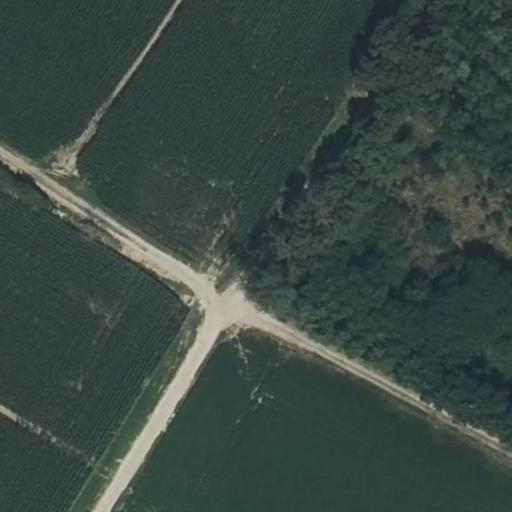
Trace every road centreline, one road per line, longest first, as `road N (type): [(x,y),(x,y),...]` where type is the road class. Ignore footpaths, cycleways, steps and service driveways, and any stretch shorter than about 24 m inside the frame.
road 1 (track): [(98,511),(227,304),(437,0)]
road 2 (track): [(511,450),(227,304),(0,163)]
